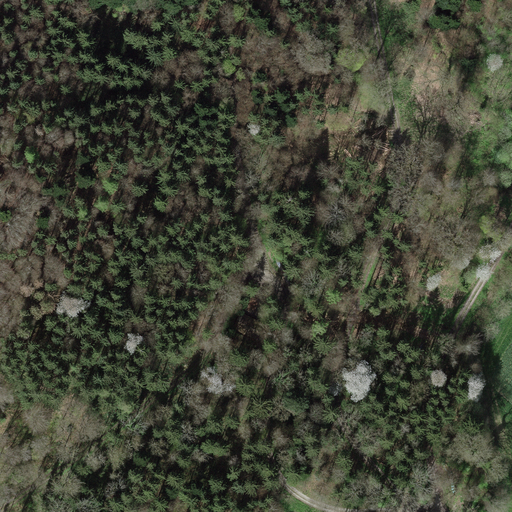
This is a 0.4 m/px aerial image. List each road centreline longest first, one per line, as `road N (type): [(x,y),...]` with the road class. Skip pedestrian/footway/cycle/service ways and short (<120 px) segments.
road 1 (track): [(1,511),(192,371),(219,332),(235,286),(264,273),(282,287),(284,309),(269,449),(282,481),(313,505),(339,511)]
road 2 (track): [(410,511),(364,468),(337,404),(338,371),(403,170),(376,0)]
road 3 (track): [(447,511),(425,428),(432,372),(511,218)]
road 4 (track): [(264,273),(241,177),(226,0)]
